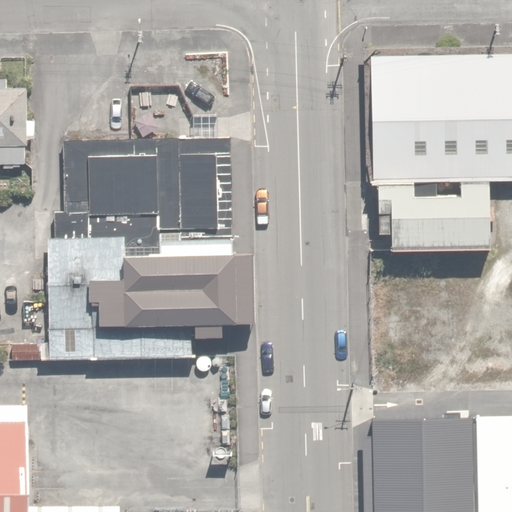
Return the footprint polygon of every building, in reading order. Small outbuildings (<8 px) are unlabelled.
[(511,46),(376,50),(379,179),(484,176),(511,175),(511,46)] [(0,158),(29,158),(28,81),(8,81),(8,72),(0,72),(0,158)] [(241,135),(42,139),(47,355),(193,352),(192,318),(245,317),(241,135)] [(484,176),(379,179),(381,247),(486,244),(484,176)] [(511,511),(511,375),(374,379),(377,511),(511,511)] [(29,401),(0,401),(0,511),(31,511),(31,503),(29,401)] [(31,511),(123,511),(123,502),(31,503),(31,511)]
